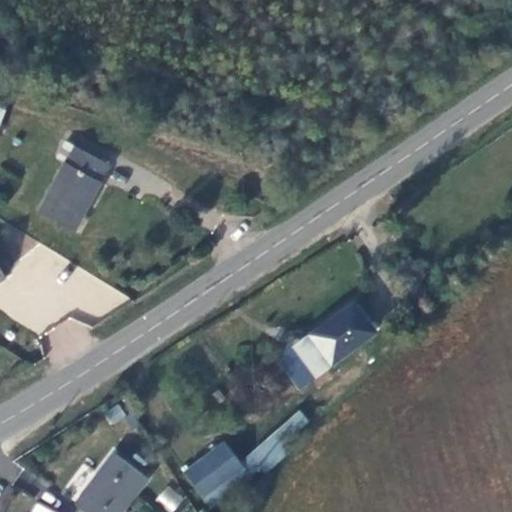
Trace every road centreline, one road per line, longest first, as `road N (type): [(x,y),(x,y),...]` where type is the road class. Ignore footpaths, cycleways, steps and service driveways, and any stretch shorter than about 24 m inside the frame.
road 1 (secondary): [(511,83),(134,343),(0,419)]
road 2 (unknown): [(263,254),(129,180)]
